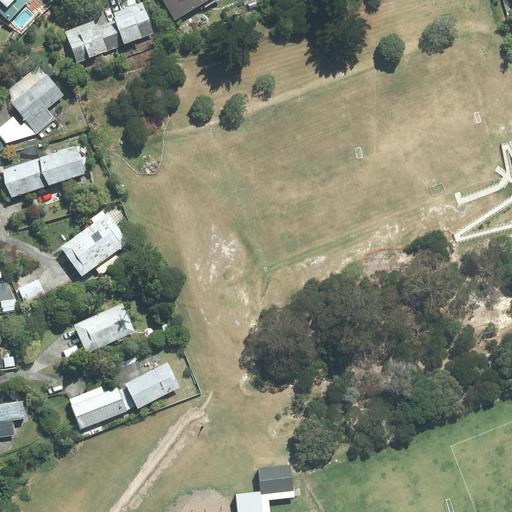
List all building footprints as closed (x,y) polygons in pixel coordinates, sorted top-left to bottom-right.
[(0,0),(0,11),(9,20),(27,0),(0,0)] [(163,0),(175,19),(205,0),(163,0)] [(65,31),(77,63),(154,33),(142,2),(112,13),(115,20),(98,26),(95,20),(65,31)] [(47,73),(11,102),(35,131),(53,116),(47,108),(64,94),(47,73)] [(75,147),(3,169),(11,196),(84,173),(75,147)] [(106,213),(61,246),(81,275),(127,242),(106,213)] [(38,279),(19,288),(26,304),(45,295),(38,279)] [(0,302),(1,303),(1,307),(17,305),(16,296),(12,297),(11,290),(9,290),(8,281),(0,282),(0,302)] [(122,303),(74,324),(87,353),(134,331),(122,303)] [(13,356),(4,358),(5,367),(15,365),(13,356)] [(167,362),(126,383),(138,408),(180,387),(167,362)] [(102,387),(69,399),(80,429),(127,411),(117,387),(104,392),(102,387)] [(0,436),(14,434),(12,419),(25,417),(22,401),(0,404),(0,436)] [(290,465),(258,469),(260,492),(261,494),(293,490),(290,465)] [(294,498),(293,490),(261,494),(262,511),(306,511),(305,511),(269,511),(269,500),(294,498)] [(260,492),(235,495),(236,511),(262,511),(261,494),(260,492)]
